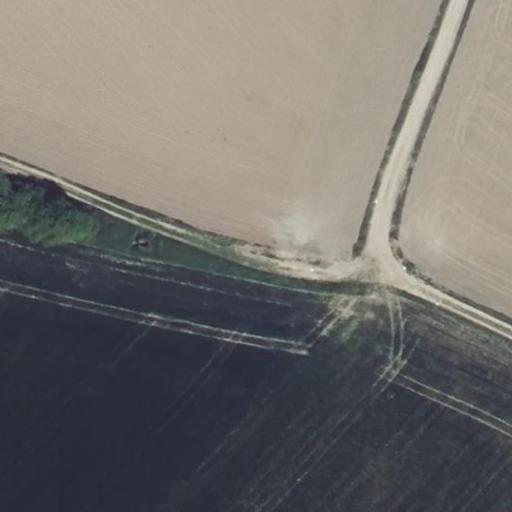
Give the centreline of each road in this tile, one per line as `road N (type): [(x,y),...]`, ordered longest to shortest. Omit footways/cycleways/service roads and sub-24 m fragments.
road 1 (track): [(0,160),(150,225),(259,255),(367,271),(511,333)]
road 2 (track): [(458,0),(367,271)]
